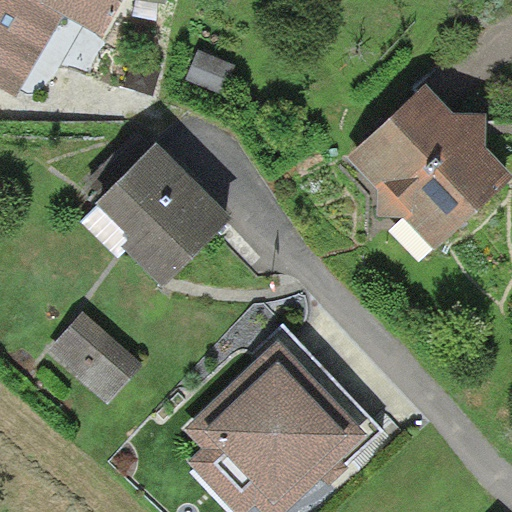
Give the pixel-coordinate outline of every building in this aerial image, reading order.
[(0,0),(0,88),(17,98),(64,16),(105,39),(127,0),(0,0)] [(191,60),(183,81),(214,93),(222,72),(191,60)] [(454,119),(427,88),(348,157),(379,190),(378,217),(405,219),(435,249),(511,181),(511,175),(486,147),(486,117),(454,119)] [(129,243),(121,250),(161,291),(232,222),(158,147),(95,208),(129,243)] [(84,313),(50,351),(109,405),(143,367),(84,313)] [(252,511),(257,508),(260,511),(288,511),(343,460),(346,463),(382,429),(283,325),(253,353),(258,358),(183,428),(204,451),(191,464),(235,511),(252,511)]
